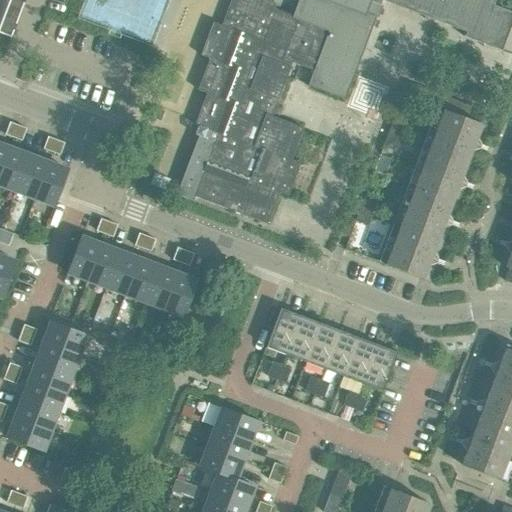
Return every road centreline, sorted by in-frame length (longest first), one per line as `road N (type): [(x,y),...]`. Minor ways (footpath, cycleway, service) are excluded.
road 1 (residential): [(511,313),(405,314),(274,265)]
road 2 (residential): [(311,426),(249,401),(237,386),(235,372),(274,265)]
road 3 (residential): [(274,265),(77,191)]
road 4 (residential): [(0,355),(16,313),(42,288),(77,191)]
road 5 (residential): [(77,191),(99,132),(0,97)]
